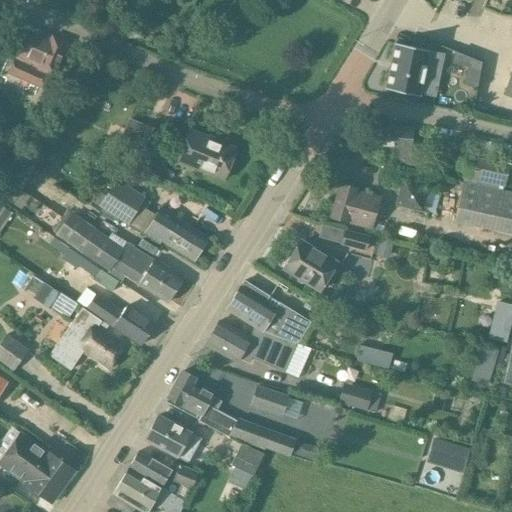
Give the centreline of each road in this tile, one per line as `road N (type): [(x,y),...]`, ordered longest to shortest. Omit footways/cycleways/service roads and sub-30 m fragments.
road 1 (tertiary): [(78,511),(327,114)]
road 2 (residential): [(327,114),(179,77),(9,0)]
road 3 (unclassified): [(511,129),(327,114)]
road 4 (tertiary): [(327,114),(396,0)]
